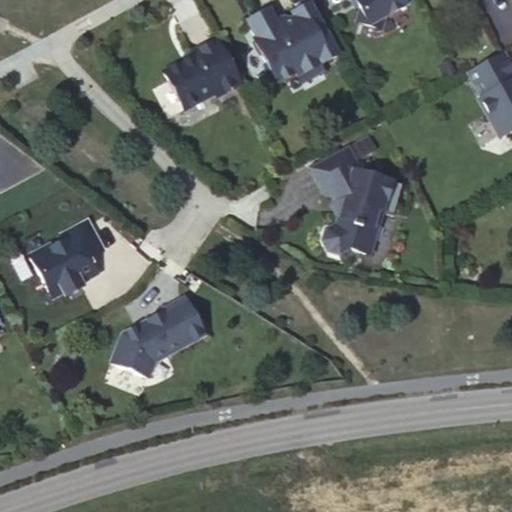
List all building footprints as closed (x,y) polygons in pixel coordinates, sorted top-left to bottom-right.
[(347,0),(360,10),(357,22),(381,29),(384,17),(406,6),(402,0),(347,0)] [(338,55),(311,3),(291,14),(293,18),(278,27),(269,10),(246,22),(255,39),(252,40),(276,84),(295,74),(297,77),(319,65),(338,55)] [(215,97),(240,84),(215,38),(214,38),(215,40),(192,52),(191,51),(190,51),(193,56),(163,73),(183,110),(213,94),(215,97)] [(511,71),(502,54),(467,73),(481,99),(478,101),(498,139),(511,131),(511,71)] [(301,85),(323,73),(319,65),(297,77),(301,85)] [(401,186),(353,171),(356,161),(348,147),(310,168),(325,197),(332,199),(330,206),(340,209),(335,224),(325,230),(321,242),(327,253),(339,256),(349,250),(365,255),(371,251),(382,214),(392,217),(401,186)] [(62,239),(88,225),(86,221),(59,235),(62,239)] [(48,247),(28,257),(50,300),(62,293),(61,291),(77,282),(78,285),(95,275),(86,259),(102,251),(88,225),(62,239),(63,243),(49,250),(48,247)] [(64,297),(80,288),(78,285),(77,282),(61,291),(62,293),(64,297)] [(146,379),(154,360),(164,354),(165,357),(203,336),(183,299),(160,311),(161,313),(121,335),(109,364),(146,379)]
